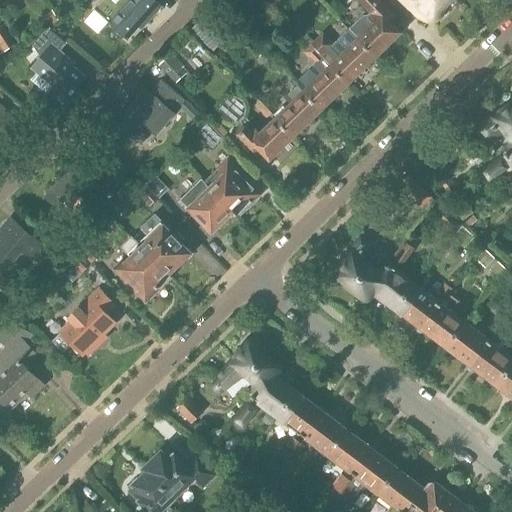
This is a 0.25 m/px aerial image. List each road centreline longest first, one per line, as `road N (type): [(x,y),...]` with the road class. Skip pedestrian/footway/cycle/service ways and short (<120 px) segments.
road 1 (residential): [(256,274),(511,22)]
road 2 (residential): [(11,511),(256,274)]
road 3 (residential): [(511,476),(256,274)]
